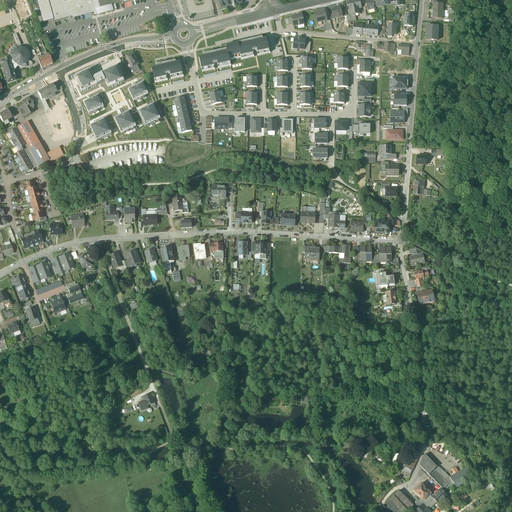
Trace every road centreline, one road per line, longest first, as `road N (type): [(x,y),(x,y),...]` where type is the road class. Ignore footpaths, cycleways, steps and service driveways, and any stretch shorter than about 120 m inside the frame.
road 1 (residential): [(21,263),(97,239),(229,232),(400,241)]
road 2 (residential): [(400,241),(425,434),(408,484)]
road 3 (residential): [(417,45),(400,241)]
road 4 (residential): [(174,37),(90,55),(0,103)]
road 5 (residential): [(417,45),(279,30),(273,10)]
